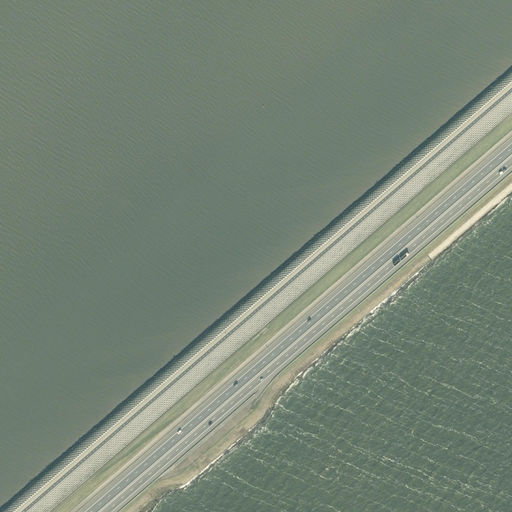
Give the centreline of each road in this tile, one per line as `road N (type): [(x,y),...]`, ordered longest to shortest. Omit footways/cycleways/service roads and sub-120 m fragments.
road 1 (motorway): [(511,148),(90,511)]
road 2 (motorway): [(106,511),(511,161)]
